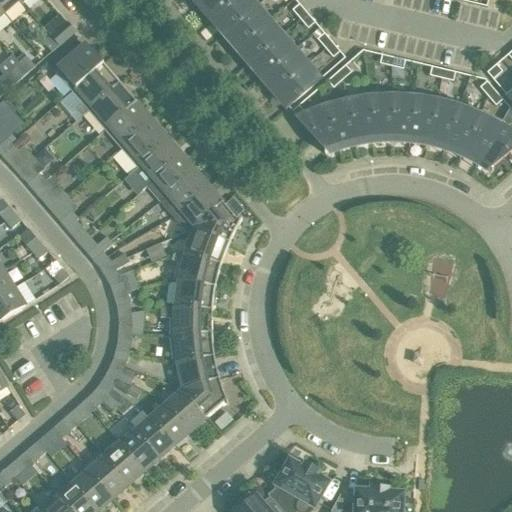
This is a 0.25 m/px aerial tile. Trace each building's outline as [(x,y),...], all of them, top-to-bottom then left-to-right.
[(0,0),(0,8),(5,14),(20,1),(21,1),(19,0),(0,0)] [(206,0),(201,5),(213,20),(236,0),(206,0)] [(236,0),(213,20),(226,34),(256,9),(248,0),(236,0)] [(293,11),(301,20),(308,14),(300,5),(293,11)] [(226,34),(238,49),(268,23),(256,9),(226,34)] [(316,24),(308,14),(301,20),(309,29),(316,24)] [(69,23),(52,37),(60,47),(68,40),(76,33),(69,23)] [(238,49),(251,63),(281,38),(268,23),(238,49)] [(318,40),(326,50),(333,43),(325,34),(318,40)] [(44,42),(53,53),(60,47),(51,36),(44,42)] [(251,63),(264,78),(293,52),(281,38),(251,63)] [(326,50),(334,59),(341,53),(333,43),(326,50)] [(62,53),(51,62),(58,71),(56,73),(73,92),(105,65),(104,64),(102,66),(96,60),(98,58),(88,45),(79,53),(69,62),(62,53)] [(264,78),(276,93),(306,67),(293,52),(264,78)] [(380,65),(392,67),(394,59),(383,56),(380,65)] [(27,58),(21,63),(29,73),(36,68),(27,58)] [(406,62),(394,59),(392,67),(404,70),(406,62)] [(22,80),(29,73),(20,63),(19,64),(13,69),(22,80)] [(115,77),(105,65),(73,92),(84,105),(77,110),(83,117),(90,111),(121,84),(120,83),(118,85),(113,79),(115,77)] [(346,66),(337,74),(343,81),(352,73),(346,66)] [(488,74),(494,81),(503,73),(497,66),(488,74)] [(319,82),(306,67),(276,93),(289,108),(319,82)] [(430,77),(442,79),(444,71),(432,68),(430,77)] [(442,79),(454,82),(456,73),(444,71),(442,79)] [(337,74),(328,82),(334,89),(343,81),(337,74)] [(488,98),(495,92),(487,83),(481,88),(488,98)] [(90,111),(106,130),(138,103),(137,102),(135,104),(129,98),(131,96),(121,84),(90,111)] [(495,92),(488,98),(496,107),(503,101),(495,92)] [(12,100),(7,104),(14,112),(19,109),(12,100)] [(387,140),(393,140),(392,100),(385,101),(377,101),(370,102),(375,141),(387,140)] [(405,140),(411,141),(415,101),(407,101),(400,101),(392,100),(393,140),(405,140)] [(423,143),(429,144),(435,105),(428,103),(422,102),(415,101),(411,141),(417,142),(423,143)] [(369,142),(375,141),(370,102),(362,103),(355,104),(348,105),(357,144),(363,143),(369,142)] [(106,130),(123,149),(154,122),(153,121),(151,123),(146,117),(148,115),(138,103),(106,130)] [(351,145),(357,144),(348,105),(340,107),(333,109),(326,111),(339,149),(345,147),(351,145)] [(440,146),(446,148),(458,111),(451,108),(443,106),(435,105),(429,144),(434,145),(440,146)] [(325,153),(325,154),(330,152),(339,149),(326,111),(320,113),(309,117),(300,107),(294,112),(292,110),(292,111),(327,152),(325,153)] [(465,113),(458,111),(446,148),(452,150),(463,155),(479,119),(472,116),(465,113)] [(482,113),(479,119),(463,155),(474,160),(479,163),(499,129),(502,123),(482,113)] [(123,149),(139,169),(171,141),(170,140),(168,142),(162,136),(164,134),(154,122),(123,149)] [(511,136),(509,135),(499,129),(479,163),(484,166),(493,171),(493,170),(491,169),(511,151),(511,136)] [(0,143),(0,153),(1,155),(14,144),(8,137),(0,143)] [(14,144),(1,155),(4,158),(8,162),(20,151),(24,148),(30,143),(24,137),(15,145),(14,144)] [(139,169),(130,177),(143,193),(147,189),(148,189),(184,157),(171,141),(139,169)] [(49,156),(45,151),(35,159),(44,169),(49,165),(49,156)] [(198,172),(184,157),(148,189),(161,204),(198,172)] [(191,178),(161,204),(173,219),(183,212),(211,188),(198,172),(191,178)] [(29,185),(35,192),(48,181),(42,174),(29,185)] [(42,200),(54,189),(48,181),(35,192),(42,200)] [(183,212),(173,219),(186,234),(191,231),(198,228),(197,227),(224,203),(211,188),(183,212)] [(0,201),(0,215),(11,207),(4,199),(0,201)] [(197,227),(198,228),(232,244),(235,236),(240,228),(244,220),(243,220),(241,223),(224,203),(197,227)] [(11,207),(0,215),(6,223),(17,214),(11,207)] [(68,230),(79,221),(81,219),(75,212),(62,223),(68,230)] [(17,214),(6,223),(13,230),(23,221),(17,214)] [(75,238),(85,229),(79,221),(68,230),(75,238)] [(183,252),(183,253),(220,265),(224,255),(227,257),(230,248),(232,244),(198,228),(188,254),(183,252)] [(109,237),(99,246),(105,253),(116,244),(109,237)] [(34,254),(44,245),(38,238),(28,246),(34,254)] [(44,245),(34,254),(41,261),(50,253),(44,245)] [(89,254),(95,262),(105,253),(99,246),(89,254)] [(219,284),(221,275),(217,274),(220,265),(183,253),(173,256),(172,262),(180,264),(176,280),(218,288),(219,284)] [(127,254),(113,263),(118,271),(132,263),(127,254)] [(107,278),(118,271),(113,263),(102,269),(107,278)] [(56,278),(62,286),(71,277),(65,270),(56,278)] [(0,299),(16,289),(5,272),(0,275),(0,299)] [(213,301),(216,302),(217,293),(218,288),(176,280),(176,281),(181,282),(178,308),(212,311),(213,301)] [(112,287),(116,297),(129,293),(126,283),(112,287)] [(0,324),(28,307),(16,289),(0,299),(0,324)] [(129,293),(116,297),(119,308),(120,316),(134,314),(132,304),(129,293)] [(211,321),(212,311),(178,308),(173,307),(161,310),(161,319),(173,319),(172,336),(214,334),(214,330),(214,321),(211,321)] [(134,314),(120,316),(121,324),(120,335),(134,335),(143,336),(145,326),(145,312),(134,314)] [(172,336),(175,364),(214,358),(212,348),(215,348),(215,339),(214,334),(172,336)] [(133,346),(134,335),(120,335),(120,345),(133,346)] [(129,363),(131,354),(118,351),(116,360),(129,363)] [(180,364),(186,390),(222,380),(221,376),(219,367),(215,368),(214,358),(175,364),(175,365),(180,364)] [(112,368),(110,372),(107,377),(119,383),(124,374),(112,368)] [(0,393),(10,387),(0,372),(0,393)] [(131,389),(136,380),(124,374),(119,383),(131,389)] [(186,390),(185,391),(209,419),(228,403),(230,406),(231,405),(227,397),(224,389),(222,380),(186,390)] [(95,395),(105,403),(111,396),(101,387),(95,395)] [(185,391),(169,405),(193,433),(209,419),(185,391)] [(115,412),(121,404),(111,396),(105,403),(115,412)] [(169,405),(154,418),(178,446),(193,433),(169,405)] [(12,413),(20,422),(28,416),(19,406),(12,413)] [(78,410),(71,416),(80,426),(87,420),(78,410)] [(73,432),(80,426),(71,416),(64,422),(73,432)] [(163,459),(178,446),(154,418),(139,431),(139,432),(163,459)] [(136,428),(120,441),(147,473),(163,459),(139,432),(139,431),(136,428)] [(56,447),(47,436),(40,443),(49,453),(56,447)] [(120,441),(104,455),(132,486),(147,473),(120,441)] [(42,459),(49,453),(40,443),(33,449),(42,459)] [(104,455),(89,468),(116,499),(132,486),(104,455)] [(314,511),(315,511),(331,484),(319,477),(321,473),(307,465),(305,469),(293,462),(279,486),(281,488),(278,493),(272,498),(284,511),(314,511)] [(25,473),(16,463),(9,469),(18,480),(25,473)] [(89,468),(74,482),(100,511),(101,511),(116,499),(89,468)] [(9,469),(2,475),(11,486),(18,480),(9,469)] [(100,511),(74,482),(58,495),(72,511),(100,511)] [(344,495),(335,511),(416,511),(417,501),(405,500),(406,495),(391,494),(391,490),(375,489),(375,493),(360,492),(359,496),(344,495)] [(72,511),(58,495),(43,508),(45,511),(72,511)] [(269,511),(255,495),(243,505),(246,509),(242,511),(269,511)]
